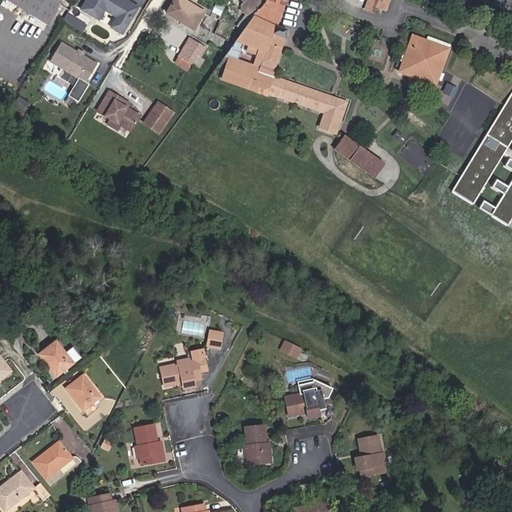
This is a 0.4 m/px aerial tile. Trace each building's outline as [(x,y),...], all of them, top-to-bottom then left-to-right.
[(5,0),(47,24),(60,2),(56,0),(5,0)] [(121,34),(135,11),(117,0),(86,0),(81,10),(98,20),(104,10),(117,18),(110,28),(121,34)] [(138,7),(125,0),(117,0),(135,11),(138,7)] [(190,5),(188,9),(175,0),(166,15),(192,32),(203,14),(190,5)] [(190,5),(181,0),(175,0),(188,9),(190,5)] [(246,52),(263,58),(260,69),(272,73),(287,31),(276,27),(285,0),(263,0),(254,14),(246,26),(234,42),(242,45),(247,47),(246,52)] [(246,0),(240,9),(254,14),(263,0),(246,0)] [(368,0),(365,10),(373,13),(374,8),(385,11),(389,0),(368,0)] [(449,18),(457,21),(459,14),(451,11),(449,18)] [(82,31),(87,24),(68,12),(64,20),(82,31)] [(428,73),(427,75),(436,78),(447,49),(413,37),(401,70),(419,77),(422,71),(428,73)] [(187,71),(191,64),(202,46),(195,41),(183,59),(177,55),(174,61),(176,62),(175,63),(187,71)] [(233,44),(226,55),(225,57),(231,59),(223,79),(325,114),(319,130),(335,135),(345,104),(271,78),(272,73),(260,69),(237,61),(242,45),(234,42),(233,44)] [(84,84),(95,66),(60,45),(49,63),(84,84)] [(419,77),(434,82),(436,78),(427,75),(428,73),(422,71),(419,77)] [(472,204),(511,138),(511,89),(450,191),(472,204)] [(126,107),(118,103),(120,99),(107,92),(96,112),(110,120),(107,125),(117,130),(120,125),(130,131),(139,114),(126,107)] [(173,113),(158,103),(144,123),(158,133),(173,113)] [(335,151),(349,161),(360,146),(346,136),(335,151)] [(375,179),(385,164),(360,146),(349,161),(375,179)] [(506,226),(511,216),(511,160),(508,158),(503,166),(511,171),(511,177),(506,187),(495,180),(490,187),(502,194),(493,208),(482,201),(477,208),(506,226)] [(220,348),(223,332),(210,330),(207,346),(220,348)] [(281,350),(296,358),(301,349),(285,341),(281,350)] [(65,353),(55,342),(39,355),(56,376),(80,358),(72,347),(65,353)] [(203,348),(190,351),(193,361),(197,360),(200,372),(208,371),(203,348)] [(0,380),(11,372),(0,358),(0,380)] [(200,372),(197,360),(193,361),(190,362),(189,359),(178,361),(179,364),(161,368),(165,387),(183,383),(184,389),(195,387),(194,381),(201,379),(200,372)] [(310,367),(291,370),(292,378),(311,375),(310,367)] [(99,398),(82,376),(66,389),(83,411),(99,398)] [(303,391),(304,394),(286,398),(290,416),(308,413),(309,419),(320,416),(319,410),(326,408),(322,390),(315,391),(314,389),(303,391)] [(158,443),(154,425),(135,429),(139,447),(136,447),(138,459),(141,458),(143,466),(165,461),(161,442),(158,443)] [(267,444),(265,426),(246,427),(247,446),(244,446),(245,458),(248,457),(249,465),(272,463),(269,444),(267,444)] [(108,451),(115,439),(107,435),(100,447),(108,451)] [(381,454),(377,436),(359,440),(362,457),(356,458),(358,470),(361,470),(362,476),(384,472),(383,465),(386,465),(384,453),(381,454)] [(71,459),(58,442),(33,462),(46,479),(71,459)] [(34,489),(21,472),(0,487),(0,505),(5,511),(34,489)] [(34,490),(42,500),(49,495),(41,484),(34,490)] [(91,511),(117,511),(118,511),(115,501),(112,501),(110,494),(89,499),(91,511)] [(331,511),(329,501),(322,503),(321,500),(310,502),(310,505),(293,509),(293,511),(331,511)]
